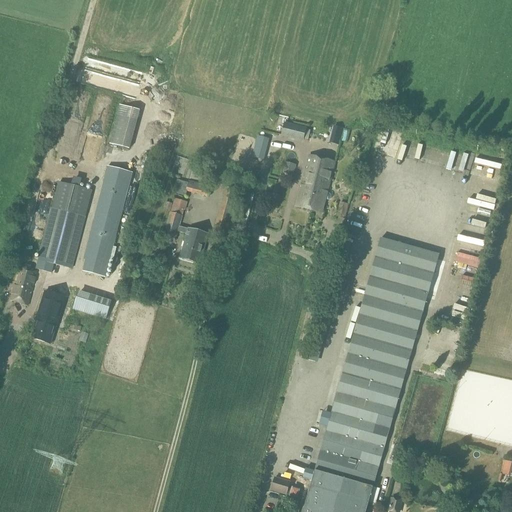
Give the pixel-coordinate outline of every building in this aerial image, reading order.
[(117,115),(110,145),(130,150),(137,120),(117,115)] [(286,124),(283,136),(302,141),(302,139),(305,130),(305,129),(286,124)] [(360,144),(367,147),(370,136),(363,134),(360,144)] [(322,169),(324,161),(309,157),(296,206),(313,210),(317,196),(313,195),(317,183),(318,183),(321,169),(322,169)] [(334,163),(324,161),(322,169),(321,169),(318,183),(317,183),(313,195),(317,196),(313,210),(322,212),(334,163)] [(283,173),(293,175),(295,166),(285,163),(283,173)] [(108,167),(81,271),(105,277),(132,173),(108,167)] [(197,181),(209,184),(211,175),(199,172),(197,181)] [(177,180),(174,192),(185,196),(186,194),(187,192),(192,193),(207,197),(210,187),(195,183),(194,186),(189,184),(188,184),(188,183),(177,180)] [(59,183),(39,260),(36,269),(38,271),(46,273),(50,263),(71,269),(92,191),(59,183)] [(225,187),(222,196),(224,197),(236,200),(239,191),(227,187),(225,187)] [(174,201),(172,207),(184,210),(186,204),(186,202),(175,199),(174,201)] [(171,211),(172,204),(165,202),(164,209),(171,211)] [(171,212),(163,238),(175,241),(178,232),(186,234),(183,246),(182,250),(180,258),(200,264),(208,235),(180,227),(183,216),(182,216),(171,212)] [(217,217),(215,226),(228,229),(231,221),(218,217),(217,217)] [(312,481),(302,511),(365,511),(368,504),(369,501),(373,487),(375,478),(377,478),(378,475),(376,475),(377,472),(392,416),(438,255),(380,238),(331,414),(327,427),(314,471),(312,481)] [(18,267),(9,300),(28,305),(36,272),(32,267),(25,265),(18,267)] [(37,321),(32,338),(50,343),(55,327),(58,328),(59,323),(62,313),(66,298),(44,292),(37,317),(36,320),(37,321)] [(74,293),(70,309),(104,319),(108,303),(74,293)] [(86,344),(89,334),(82,332),(79,341),(86,344)] [(274,478),(271,490),(286,495),(290,483),(274,478)] [(290,496),(296,498),(299,490),(293,488),(290,496)] [(391,498),(387,511),(390,511),(399,511),(403,501),(391,498)]
